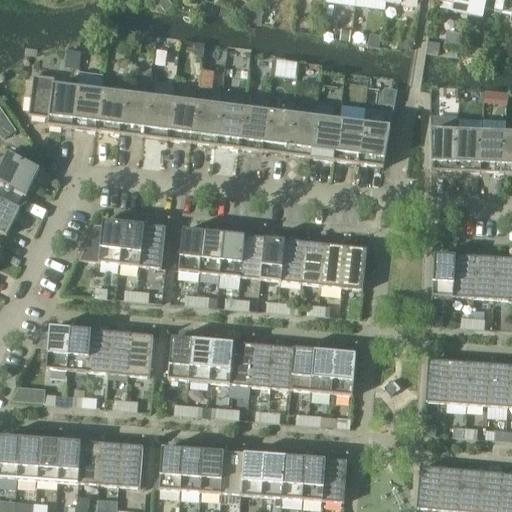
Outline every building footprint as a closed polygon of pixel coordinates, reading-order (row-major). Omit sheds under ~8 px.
[(165,14),(173,7),(166,0),(155,0),(152,2),(157,8),(159,6),(165,14)] [(454,14),(468,16),(470,0),(435,0),(435,2),(455,6),(454,14)] [(470,0),(468,16),(482,19),(483,11),(499,14),(501,0),(470,0)] [(511,0),(501,0),(499,14),(511,16),(511,0)] [(231,19),(233,9),(223,7),(222,17),(231,19)] [(313,28),(312,36),(320,37),(321,29),(313,28)] [(341,41),(349,42),(350,32),(342,32),(341,41)] [(368,48),(379,50),(381,38),(370,36),(368,48)] [(157,38),(156,46),(163,47),(164,39),(157,38)] [(415,41),(403,39),(401,51),(413,53),(415,41)] [(132,42),(131,55),(140,56),(142,43),(132,42)] [(426,55),(438,56),(439,45),(428,44),(427,47),(428,47),(427,48),(426,54),(426,55)] [(494,44),(490,62),(501,64),(505,47),(494,44)] [(204,46),(195,45),(194,56),(202,57),(204,46)] [(68,53),(65,69),(78,71),(80,55),(68,53)] [(78,90),(72,131),(87,133),(87,135),(95,136),(95,134),(96,134),(101,93),(103,77),(79,74),(78,90)] [(72,131),(77,90),(54,87),(55,81),(34,78),(29,118),(49,120),(48,128),(63,130),(63,132),(71,133),(72,131)] [(119,137),(120,137),(125,96),(101,93),(96,134),(111,136),(111,138),(119,139),(119,137)] [(143,140),(144,140),(149,99),(125,96),(120,137),(135,139),(135,140),(143,141),(143,140)] [(167,143),(168,143),(173,102),(149,99),(144,140),(159,142),(159,143),(167,144),(167,143)] [(191,146),(197,105),(173,102),(168,143),(183,145),(182,146),(190,147),(191,146)] [(214,149),(215,149),(220,108),(197,105),(191,146),(206,148),(206,149),(214,150),(214,149)] [(310,161),(311,161),(316,120),(315,120),(317,110),(293,107),(292,117),(287,158),(302,160),(301,161),(309,162),(310,161)] [(244,111),(220,108),(215,149),(230,151),(230,152),(238,153),(238,152),(239,152),(244,111)] [(0,109),(0,136),(3,141),(16,133),(0,109)] [(262,155),(263,155),(268,114),(244,111),(239,152),(254,154),(254,155),(262,156),(262,155)] [(268,114),(263,155),(278,157),(278,158),(286,159),(286,158),(287,158),(292,117),(268,114)] [(325,164),(333,165),(333,164),(334,164),(339,123),(316,120),(311,161),(325,163),(325,164)] [(339,123),(334,164),(349,166),(349,167),(357,168),(357,167),(358,167),(363,126),(339,123)] [(391,129),(363,126),(358,167),(373,168),(373,170),(381,171),(381,169),(383,170),(391,129)] [(457,175),(458,133),(431,132),(431,174),(434,174),(434,175),(442,176),(442,174),(457,175)] [(466,175),(481,175),(482,134),(458,133),(457,175),(458,175),(458,176),(466,177),(466,175)] [(482,134),(481,175),(482,175),(482,177),(490,177),(490,176),(505,176),(506,135),(482,134)] [(0,199),(18,208),(23,197),(26,199),(27,197),(28,198),(32,190),(31,189),(40,171),(8,155),(0,170),(0,199)] [(0,243),(4,236),(7,238),(8,236),(9,237),(13,230),(11,229),(20,210),(17,209),(18,208),(0,199),(0,243)] [(99,265),(120,267),(124,226),(115,224),(115,223),(108,222),(108,224),(103,223),(103,228),(95,227),(79,263),(99,265)] [(129,226),(124,226),(120,267),(140,269),(145,228),(135,227),(135,225),(129,224),(129,226)] [(161,272),(166,230),(155,229),(155,227),(149,227),(149,228),(145,228),(140,269),(161,272)] [(179,274),(200,276),(204,234),(194,233),(195,231),(188,231),(188,232),(183,232),(179,274)] [(200,276),(220,278),(224,236),(215,235),(215,234),(209,233),(209,235),(204,234),(200,276)] [(220,278),(240,280),(245,238),(235,237),(235,236),(229,235),(229,237),(224,236),(220,278)] [(240,280),(261,282),(265,241),(255,240),(255,238),(249,237),(249,239),(245,238),(240,280)] [(261,282),(281,284),(285,243),(276,242),(276,240),(270,239),(269,241),(265,241),(261,282)] [(281,284),(301,287),(306,245),(296,244),(296,242),(290,242),(290,243),(285,243),(281,284)] [(310,245),(306,245),(301,287),(321,289),(326,247),(316,246),(316,244),(310,244),(310,245)] [(321,289),(342,291),(346,249),(336,248),(336,247),(330,246),(330,248),(326,247),(321,289)] [(350,250),(346,249),(342,291),(363,293),(367,252),(357,250),(357,249),(351,248),(350,250)] [(432,299),(453,300),(455,258),(451,258),(451,256),(445,256),(445,258),(434,257),(432,299)] [(465,259),(455,258),(453,300),(474,301),(476,259),(472,259),(472,257),(465,257),(465,259)] [(486,260),(476,259),(474,301),(494,302),(496,260),(492,260),(492,258),(486,258),(486,260)] [(494,302),(511,303),(511,259),(506,259),(506,261),(496,260),(494,302)] [(106,302),(107,292),(96,291),(95,301),(106,302)] [(125,303),(136,304),(137,294),(126,293),(125,303)] [(148,295),(137,294),(136,304),(148,305),(148,295)] [(185,308),(196,309),(197,299),(186,298),(185,308)] [(208,300),(197,299),(196,309),(207,310),(216,311),(218,300),(208,300)] [(226,312),(237,312),(238,302),(226,302),(226,312)] [(249,303),(238,302),(237,312),(248,313),(249,303)] [(266,315),(278,316),(279,306),(267,305),(266,315)] [(289,307),(279,306),(278,316),(289,316),(289,307)] [(307,318),(318,319),(319,309),(308,308),(307,318)] [(330,310),(319,309),(318,319),(329,320),(330,310)] [(360,322),(361,312),(349,311),(348,321),(360,322)] [(442,329),(443,319),(431,318),(430,328),(442,329)] [(461,330),(472,331),(473,322),(462,321),(461,330)] [(484,322),(473,322),(472,331),(483,332),(484,322)] [(502,334),(511,334),(511,324),(502,324),(502,334)] [(63,373),(67,373),(71,331),(61,330),(61,329),(55,328),(55,330),(50,329),(49,335),(48,351),(46,371),(63,373)] [(88,375),(91,333),(82,332),(82,331),(76,330),(75,332),(71,331),(67,373),(88,375)] [(96,333),(91,333),(88,375),(108,377),(112,335),(102,334),(102,332),(96,332),(96,333)] [(44,334),(37,350),(48,351),(49,335),(44,334)] [(128,378),(132,337),(122,336),(122,334),(116,334),(116,335),(112,335),(108,377),(128,378)] [(136,337),(132,337),(128,378),(154,381),(158,339),(143,338),(143,336),(136,335),(136,337)] [(189,384),(193,342),(183,341),(183,340),(177,339),(177,341),(172,340),(168,382),(189,384)] [(197,342),(193,342),(189,384),(209,386),(213,344),(203,343),(203,341),(197,341),(197,342)] [(209,386),(230,388),(233,346),(224,345),(224,343),(218,343),(217,344),(213,344),(209,386)] [(250,389),(254,348),(244,347),(244,345),(238,345),(238,346),(233,346),(230,388),(250,389)] [(250,389),(270,391),(274,349),(264,349),(264,347),(258,346),(258,348),(254,348),(250,389)] [(270,391),(291,393),(294,351),(285,350),(285,349),(278,348),(278,350),(274,349),(270,391)] [(299,352),(294,351),(291,393),(311,395),(315,353),(305,352),(305,351),(299,350),(299,352)] [(319,353),(315,353),(311,395),(331,397),(335,355),(325,354),(325,352),(319,352),(319,353)] [(339,355),(335,355),(331,397),(352,399),(356,357),(345,356),(346,354),(339,354),(339,355)] [(425,405),(447,406),(450,364),(445,364),(445,362),(439,362),(439,363),(428,363),(425,405)] [(459,365),(450,364),(447,406),(467,408),(470,366),(466,365),(466,364),(460,363),(459,365)] [(480,366),(470,366),(467,408),(487,409),(490,367),(486,367),(486,365),(480,365),(480,366)] [(487,409),(487,421),(507,423),(508,410),(511,369),(507,368),(507,367),(500,366),(500,368),(490,367),(487,409)] [(387,384),(381,390),(384,393),(384,392),(390,399),(397,393),(397,394),(400,391),(394,385),(391,382),(388,385),(387,384)] [(54,408),(55,398),(44,397),(43,407),(54,408)] [(73,410),(84,410),(85,401),(74,400),(73,410)] [(96,401),(85,401),(84,410),(95,411),(96,401)] [(114,413),(125,414),(126,404),(115,403),(114,413)] [(137,405),(126,404),(125,414),(136,414),(137,405)] [(175,418),(186,419),(187,409),(176,408),(175,418)] [(198,410),(187,409),(186,419),(197,420),(198,410)] [(216,421),(227,422),(228,412),(216,411),(216,421)] [(239,413),(228,412),(227,422),(238,423),(239,413)] [(256,424),(267,425),(268,415),(257,414),(256,424)] [(279,416),(268,415),(267,425),(279,426),(279,416)] [(297,427),(308,428),(309,418),(298,418),(297,427)] [(320,419),(309,418),(308,428),(319,429),(320,419)] [(350,432),(351,422),(339,421),(338,431),(350,432)] [(434,438),(435,429),(424,428),(423,438),(434,438)] [(454,440),(465,441),(465,431),(454,430),(454,440)] [(477,432),(465,431),(465,441),(476,442),(477,432)] [(494,443),(505,444),(506,434),(495,433),(494,443)] [(0,491),(16,492),(17,482),(20,440),(10,440),(10,438),(4,437),(4,439),(0,438),(0,491)] [(17,482),(37,484),(40,442),(31,441),(31,439),(25,439),(24,441),(20,440),(17,482)] [(37,484),(58,485),(61,443),(51,442),(51,441),(45,440),(45,442),(40,442),(37,484)] [(58,485),(78,486),(81,445),(71,444),(71,442),(65,442),(65,443),(61,443),(58,485)] [(86,445),(81,445),(78,486),(98,488),(101,446),(92,445),(92,444),(86,443),(86,445)] [(106,446),(101,446),(98,488),(119,489),(122,448),(112,447),(112,445),(106,445),(106,446)] [(126,448),(122,448),(119,489),(140,491),(141,479),(143,449),(132,448),(132,447),(126,446),(126,448)] [(159,492),(180,494),(183,452),(174,451),(174,450),(168,449),(167,451),(162,450),(160,481),(159,492)] [(180,494),(201,495),(204,453),(194,453),(194,451),(188,451),(188,452),(183,452),(180,494)] [(201,495),(221,497),(224,455),(214,454),(214,452),(208,452),(208,454),(204,453),(201,495)] [(221,497),(241,498),(244,456),(235,456),(235,454),(229,453),(228,455),(224,455),(221,497)] [(241,498),(262,500),(265,458),(255,457),(255,455),(249,455),(249,457),(244,456),(241,498)] [(265,458),(262,500),(276,501),(275,508),(282,508),(282,501),(285,459),(275,458),(275,457),(269,456),(269,458),(265,458)] [(282,501),(302,503),(306,461),(296,460),(296,458),(290,458),(289,460),(285,459),(282,501)] [(302,503),(323,504),(326,462),(316,461),(316,460),(310,459),(310,461),(306,461),(302,503)] [(330,462),(326,462),(323,504),(344,506),(347,464),(336,463),(337,461),(330,461),(330,462)] [(416,511),(423,511),(437,511),(441,471),(437,471),(437,469),(431,469),(431,471),(420,470),(416,511)] [(451,472),(441,471),(437,511),(458,511),(462,473),(457,473),(458,471),(451,471),(451,472)] [(458,511),(478,511),(482,475),(478,475),(478,473),(472,473),(472,474),(462,473),(458,511)] [(478,511),(499,511),(502,477),(498,477),(498,475),(492,474),(492,476),(482,475),(478,511)] [(511,511),(511,477),(502,477),(499,511),(511,511)] [(0,503),(0,511),(14,511),(15,505),(6,504),(0,503)]
